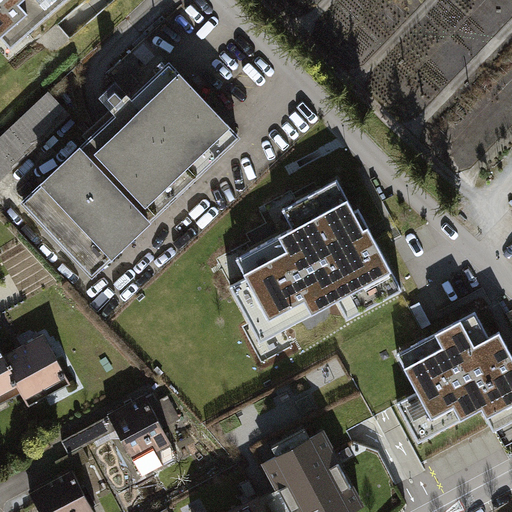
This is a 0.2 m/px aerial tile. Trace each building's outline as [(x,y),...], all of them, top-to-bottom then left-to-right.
[(0,0),(0,47),(11,59),(67,11),(57,0),(0,0)] [(169,69),(20,209),(92,285),(240,145),(169,69)] [(51,91),(0,139),(0,184),(74,115),(51,91)] [(287,238),(229,268),(239,287),(225,295),(255,352),(334,311),(342,325),(398,296),(339,184),(276,217),(287,238)] [(418,394),(394,407),(414,445),(477,412),(485,427),(490,436),(511,424),(511,360),(500,338),(484,346),(471,321),(399,359),(418,394)] [(36,335),(0,354),(0,360),(15,389),(22,400),(61,378),(36,335)] [(0,397),(15,389),(0,360),(0,397)] [(140,397),(104,417),(138,478),(159,467),(152,453),(167,445),(140,397)] [(364,511),(367,511),(324,432),(309,439),(305,432),(271,451),(275,458),(260,466),(285,511),(364,511)] [(88,511),(65,470),(23,493),(33,511),(88,511)] [(265,511),(259,499),(233,511),(265,511)]
